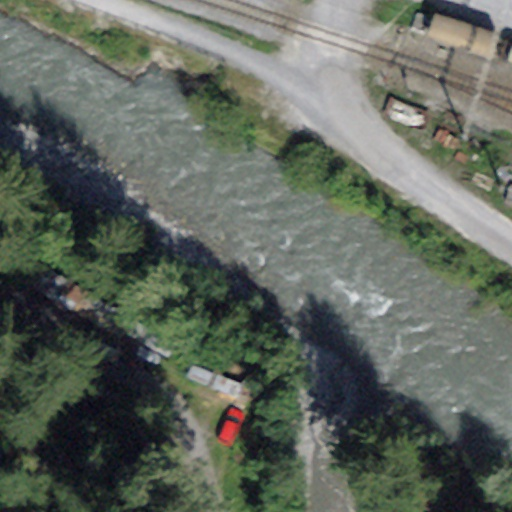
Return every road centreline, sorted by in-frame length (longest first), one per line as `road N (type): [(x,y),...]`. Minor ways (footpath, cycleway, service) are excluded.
road 1 (track): [(317,99),(511,245)]
road 2 (track): [(0,338),(91,511)]
